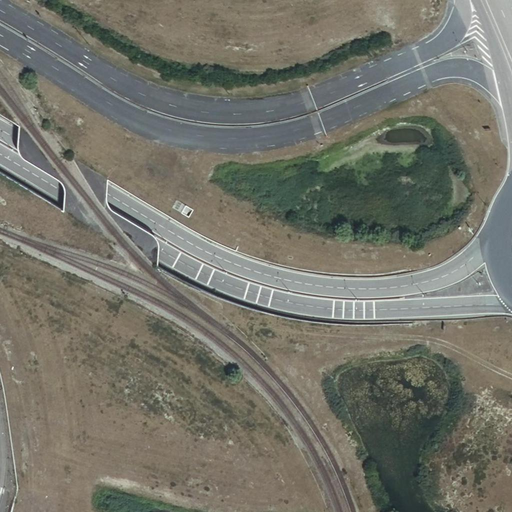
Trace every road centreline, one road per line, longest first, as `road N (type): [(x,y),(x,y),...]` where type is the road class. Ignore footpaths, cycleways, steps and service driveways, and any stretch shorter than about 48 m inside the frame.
road 1 (unclassified): [(499,236),(429,281),(369,289),(300,284),(193,248),(0,129)]
road 2 (unclassified): [(0,155),(158,252),(258,297),(364,311),(511,304)]
road 3 (unclassified): [(0,34),(119,110),(198,135),(296,129),(442,69),(505,83)]
road 4 (unclassified): [(471,0),(461,35),(332,92),(238,114),(141,94),(0,10)]
